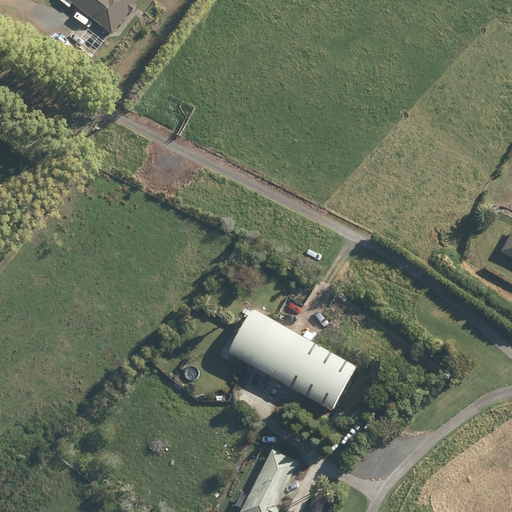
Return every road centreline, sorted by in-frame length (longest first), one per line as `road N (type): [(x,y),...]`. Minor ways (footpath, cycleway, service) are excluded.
road 1 (track): [(112,118),(434,278),(511,348)]
road 2 (track): [(371,511),(401,460),(429,433),(511,388)]
road 3 (track): [(0,240),(48,202),(112,118)]
road 4 (track): [(112,118),(195,0)]
